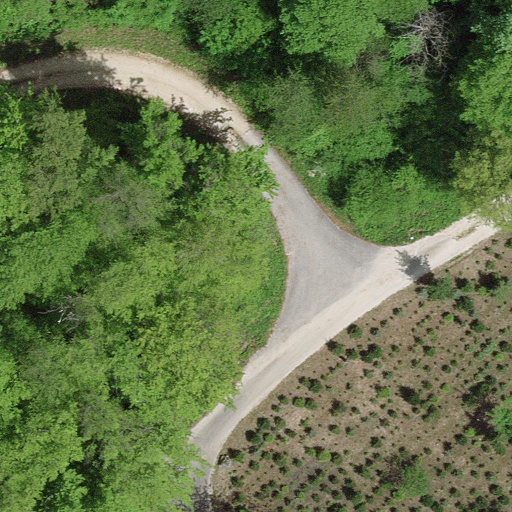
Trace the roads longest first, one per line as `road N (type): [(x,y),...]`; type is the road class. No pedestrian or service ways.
road 1 (track): [(0,84),(96,65),(144,74),(190,95),(244,139),(365,298)]
road 2 (track): [(165,483),(365,298)]
road 3 (track): [(365,298),(511,202)]
